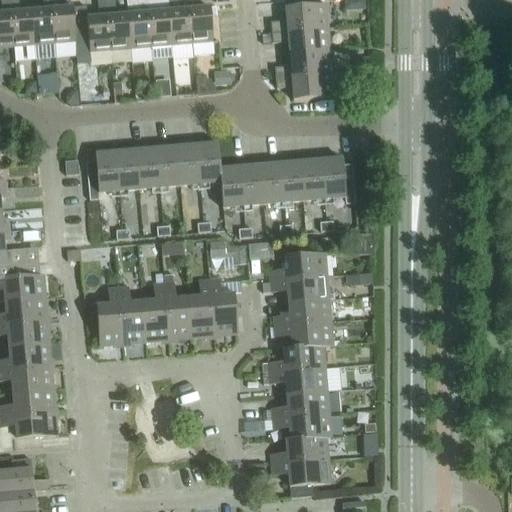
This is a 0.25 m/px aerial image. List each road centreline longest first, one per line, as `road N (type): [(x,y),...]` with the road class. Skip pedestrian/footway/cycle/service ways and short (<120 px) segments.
road 1 (residential): [(85,511),(238,497),(228,365),(80,376)]
road 2 (tertiary): [(411,496),(415,128)]
road 3 (residential): [(80,376),(70,283),(57,262),(45,121)]
road 4 (residential): [(253,103),(45,121)]
road 5 (residential): [(415,128),(291,128),(253,103)]
road 6 (residential): [(85,511),(80,376)]
road 7 (tertiary): [(415,128),(415,4)]
